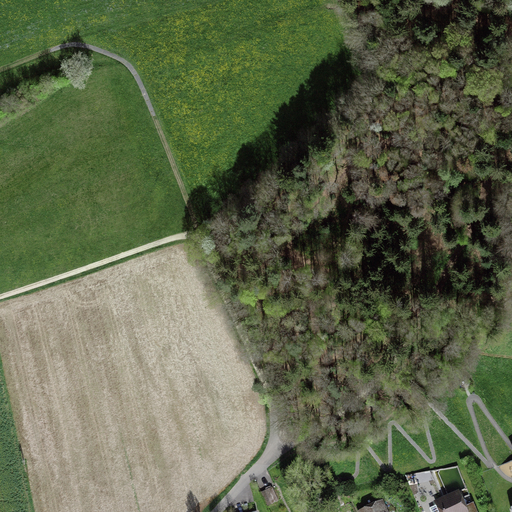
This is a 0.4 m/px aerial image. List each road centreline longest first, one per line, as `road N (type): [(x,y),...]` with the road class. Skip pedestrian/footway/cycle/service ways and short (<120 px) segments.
road 1 (track): [(511,41),(494,63),(484,200),(423,317),(352,402),(267,459)]
road 2 (track): [(0,296),(197,228)]
